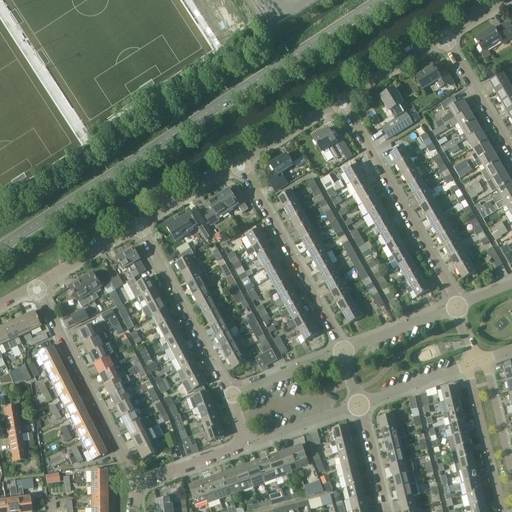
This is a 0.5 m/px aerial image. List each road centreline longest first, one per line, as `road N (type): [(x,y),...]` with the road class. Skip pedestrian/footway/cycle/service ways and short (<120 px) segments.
road 1 (secondary): [(0,253),(384,0)]
road 2 (residential): [(456,306),(339,98)]
road 3 (residential): [(136,483),(34,286)]
road 4 (residential): [(343,351),(237,161)]
road 5 (residential): [(232,394),(137,223)]
road 6 (residential): [(503,511),(467,364)]
road 7 (residential): [(511,152),(443,35)]
road 8 (residential): [(243,436),(260,438),(359,403)]
road 9 (residential): [(456,306),(343,351)]
road 10 (residential): [(339,98),(443,35)]
road 11 (residential): [(34,286),(137,223)]
road 12 (residential): [(511,475),(484,358)]
